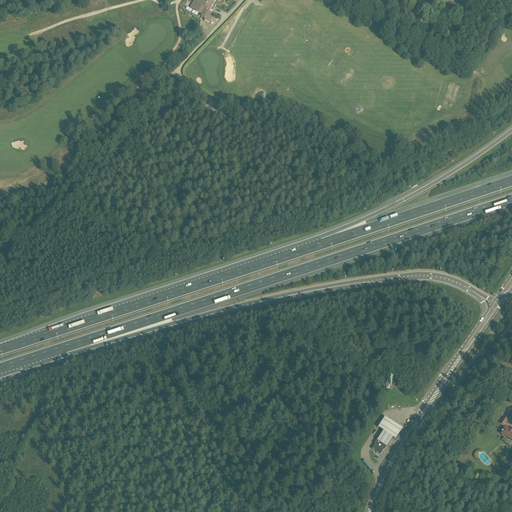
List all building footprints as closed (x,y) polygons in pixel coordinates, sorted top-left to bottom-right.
[(214,0),(195,0),(191,8),(208,17),(211,14),(208,11),(214,0)] [(366,0),(366,1),(386,13),(393,0),(366,0)] [(201,17),(206,19),(205,20),(210,23),(212,19),(209,17),(209,18),(202,14),(201,17)] [(383,431),(377,440),(376,442),(386,448),(387,446),(393,437),(395,439),(402,429),(385,417),(378,428),(383,431)] [(508,421),(504,418),(503,417),(499,423),(504,427),(508,421)] [(511,430),(506,426),(501,434),(511,441),(511,430)] [(384,450),(386,448),(387,446),(386,446),(387,445),(387,444),(386,443),(386,442),(385,442),(385,441),(384,440),(383,440),(382,440),(381,439),(380,439),(379,440),(378,441),(377,440),(376,442),(375,444),(376,444),(373,449),(380,454),(384,450)]
